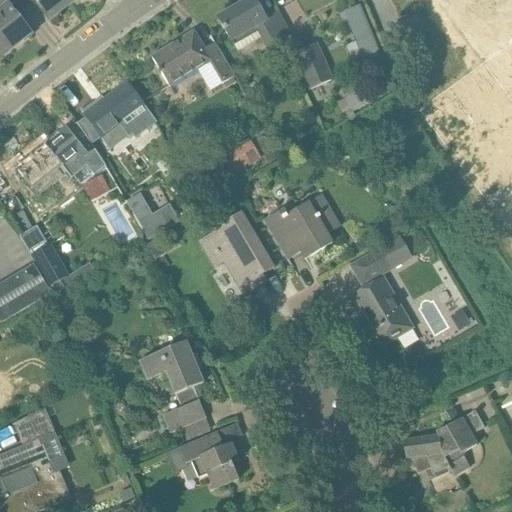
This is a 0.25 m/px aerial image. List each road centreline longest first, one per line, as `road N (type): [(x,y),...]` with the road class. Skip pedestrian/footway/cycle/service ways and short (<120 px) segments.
road 1 (residential): [(349,511),(312,409),(295,297)]
road 2 (residential): [(145,0),(0,111)]
